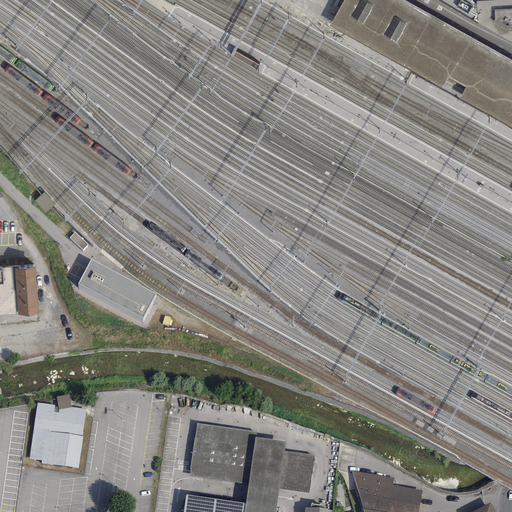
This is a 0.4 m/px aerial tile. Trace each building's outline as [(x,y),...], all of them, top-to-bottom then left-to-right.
[(511,128),(511,60),(404,0),(343,0),(329,26),(511,128)] [(441,0),(478,23),(476,2),(472,0),(441,0)] [(511,0),(475,0),(476,2),(478,23),(511,43),(511,0)] [(232,57),(256,70),(259,65),(235,51),(232,57)] [(78,283),(143,318),(155,294),(90,259),(78,283)] [(0,315),(18,314),(18,316),(38,314),(34,267),(14,269),(14,267),(0,268),(0,315)] [(68,394),(56,397),(57,406),(71,408),(68,394)] [(81,437),(85,410),(71,408),(57,406),(36,403),(28,459),(41,460),(40,464),(78,469),(83,437),(81,437)] [(256,431),(197,423),(189,475),(248,484),(245,504),(243,511),(274,511),(278,489),(283,451),(285,443),(255,438),(256,431)] [(313,455),(283,451),(278,489),(308,493),(313,455)] [(418,511),(422,491),(392,485),(394,478),(351,471),(363,511),(418,511)] [(243,511),(245,504),(185,495),(182,511),(243,511)] [(494,511),(489,503),(472,511),(494,511)]
